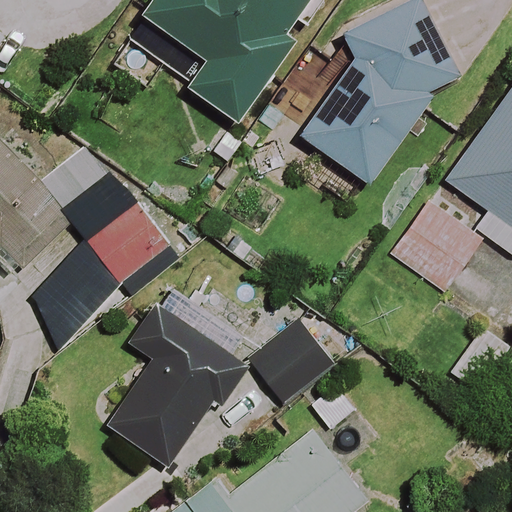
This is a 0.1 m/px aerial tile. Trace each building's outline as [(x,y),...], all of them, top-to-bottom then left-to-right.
[(308,0),(153,0),(127,39),(195,85),(191,91),(238,123),(293,42),(284,36),(308,0)] [(348,31),(358,55),(301,136),(368,184),(434,88),(456,75),(414,1),(348,31)] [(511,88),(446,180),(511,226),(511,88)] [(74,218),(0,141),(0,264),(13,277),(74,218)] [(482,236),(428,198),(390,253),(444,290),(482,236)] [(173,244),(142,200),(88,238),(118,282),(173,244)] [(242,339),(168,288),(131,342),(153,357),(107,423),(167,465),(211,401),(218,406),(245,366),(230,356),(242,339)] [(474,325),(444,306),(413,354),(444,373),(474,325)] [(333,363),(298,321),(250,360),(285,402),(333,363)] [(355,408),(333,385),(309,407),(331,430),(355,408)] [(187,507),(191,511),(350,511),(366,499),(310,432),(229,498),(217,483),(187,507)]
